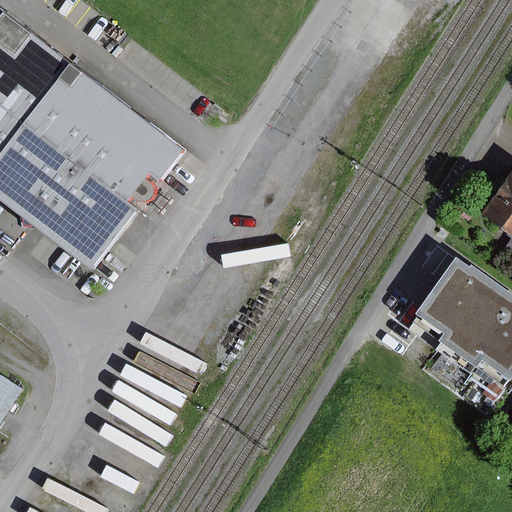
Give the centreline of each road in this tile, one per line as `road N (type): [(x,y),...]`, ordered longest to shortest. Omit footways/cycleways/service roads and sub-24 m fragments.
road 1 (unknown): [(511,113),(254,511)]
road 2 (unclassified): [(331,0),(106,352)]
road 3 (unclassified): [(106,352),(5,511)]
road 4 (unclassified): [(0,269),(106,352)]
